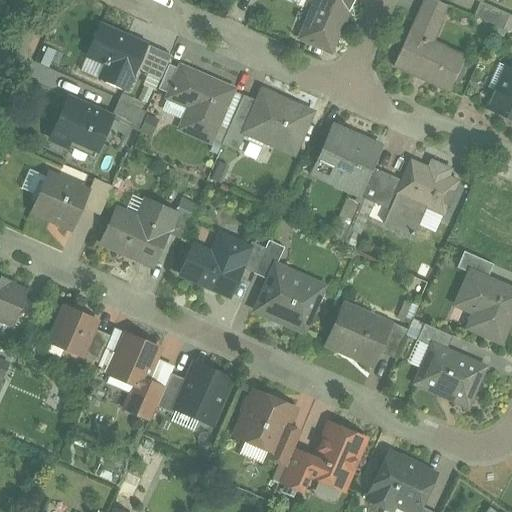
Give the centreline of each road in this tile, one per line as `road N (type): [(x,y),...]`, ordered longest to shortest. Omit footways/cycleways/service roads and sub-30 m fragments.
road 1 (residential): [(0,236),(455,445),(477,447),(511,432)]
road 2 (residential): [(137,0),(343,85)]
road 3 (residential): [(343,85),(511,160)]
